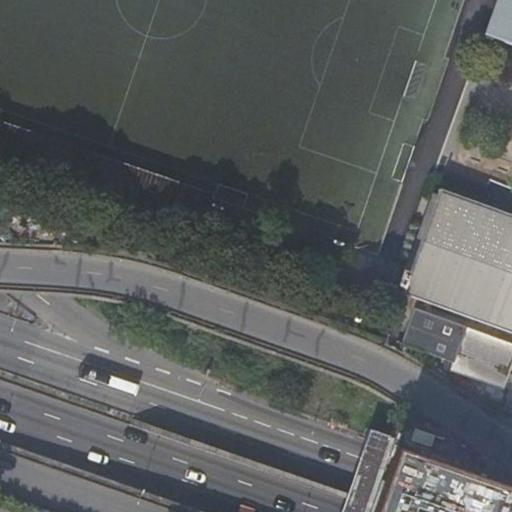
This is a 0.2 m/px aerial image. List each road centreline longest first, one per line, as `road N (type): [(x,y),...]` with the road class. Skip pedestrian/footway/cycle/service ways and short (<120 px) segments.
road 1 (trunk): [(511,451),(364,361),(161,289),(0,267)]
road 2 (trunk): [(0,409),(298,511)]
road 3 (trunk): [(484,511),(223,422)]
road 4 (trunk): [(223,422),(0,260)]
road 5 (trunk): [(223,422),(0,343)]
road 6 (trunk): [(0,470),(115,511)]
